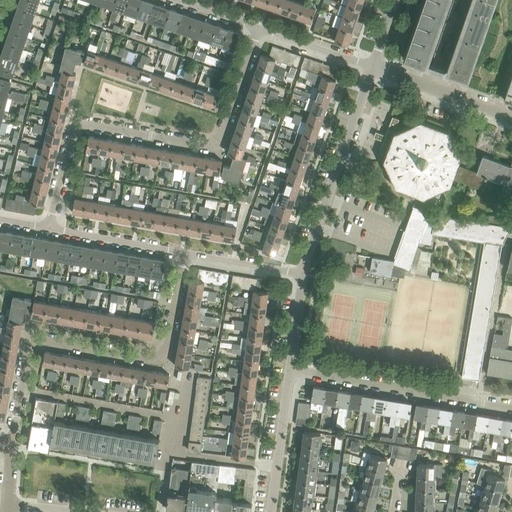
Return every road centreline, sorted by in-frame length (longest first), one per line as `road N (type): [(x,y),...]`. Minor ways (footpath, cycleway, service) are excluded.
road 1 (unclassified): [(48,227),(77,126),(214,142),(256,27)]
road 2 (residential): [(4,442),(32,341),(162,357),(183,253)]
road 3 (residential): [(511,408),(290,368)]
road 4 (unclassified): [(302,274),(372,66)]
road 5 (residential): [(511,119),(372,66)]
road 6 (unclassified): [(270,511),(290,368)]
road 7 (residential): [(183,253),(48,227)]
road 8 (residential): [(372,66),(256,27)]
road 9 (residential): [(302,274),(183,253)]
